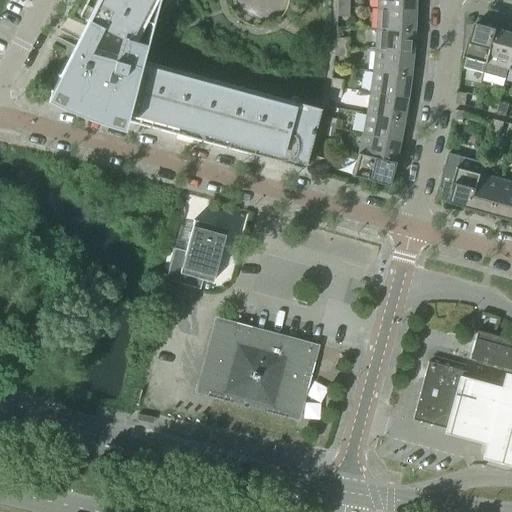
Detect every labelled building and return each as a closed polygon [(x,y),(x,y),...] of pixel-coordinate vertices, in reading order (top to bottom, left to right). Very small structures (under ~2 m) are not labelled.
[(94,0),(84,21),(93,26),(86,52),(84,52),(79,58),(76,62),(72,67),(69,72),(66,78),(64,83),(61,89),(59,96),(57,102),(303,169),(319,109),(305,106),(305,107),(304,111),(121,62),(126,42),(126,43),(148,0),(94,0)] [(336,0),(336,8),(348,8),(348,0),(336,0)] [(376,0),(376,9),(417,10),(417,4),(416,0),(376,0)] [(348,8),(336,8),(336,17),(348,17),(348,8)] [(376,20),(375,30),(413,32),(413,21),(416,21),(417,10),(376,9),(376,20)] [(463,68),(485,74),(497,29),(476,24),(472,36),(471,36),(471,35),(470,34),(464,58),(465,59),(463,68)] [(506,79),(509,70),(511,57),(511,30),(507,29),(507,32),(497,29),(485,74),(506,79)] [(374,41),(374,51),(414,54),(414,49),(415,43),(412,43),(413,32),(375,30),(374,41)] [(334,38),(334,47),(346,48),(346,39),(334,38)] [(346,48),(334,47),(333,57),(345,58),(346,48)] [(373,62),(371,73),(409,77),(410,65),(413,66),(414,54),(374,51),(373,62)] [(370,83),(369,93),(409,99),(410,88),(407,88),(409,77),(371,73),(370,83)] [(330,79),(329,88),(341,89),(342,80),(330,79)] [(341,89),(329,88),(327,97),(339,98),(341,89)] [(367,103),(365,114),(402,121),(404,112),(404,110),(407,110),(409,99),(369,93),(367,103)] [(456,105),(465,106),(467,94),(457,93),(456,105)] [(488,112),(497,115),(500,103),(491,101),(488,112)] [(500,103),(497,115),(506,117),(509,106),(500,103)] [(455,110),(453,122),(462,123),(464,112),(455,110)] [(363,125),(361,135),(401,143),(402,137),(403,131),(400,131),(401,129),(402,121),(365,114),(363,125)] [(324,117),(322,126),(334,129),(335,120),(324,117)] [(483,126),(493,128),(495,120),(488,118),(485,118),(483,126)] [(493,128),(492,132),(501,134),(504,123),(495,120),(493,128)] [(334,129),(322,126),(320,135),(332,138),(334,129)] [(359,145),(356,156),(393,165),(396,153),(398,154),(400,148),(401,143),(361,135),(359,145)] [(439,200),(471,209),(480,174),(481,175),(484,163),(448,154),(439,188),(440,188),(441,188),(442,188),(439,200)] [(393,165),(356,156),(354,166),(351,176),(387,186),(391,172),(393,165)] [(315,157),(312,166),(324,169),(326,160),(315,157)] [(482,212),(493,215),(502,180),(481,175),(480,174),(471,209),(470,211),(482,215),(482,212)] [(503,220),(511,222),(511,183),(502,180),(493,215),(503,218),(503,220)] [(178,274),(211,283),(226,229),(192,220),(178,274)] [(162,294),(164,295),(173,297),(177,286),(165,282),(162,294)] [(216,322),(208,353),(197,391),(294,418),(313,348),(216,322)] [(470,360),(507,370),(511,371),(511,340),(478,332),(477,331),(476,332),(476,333),(471,349),(469,356),(469,358),(469,359),(470,360)] [(427,362),(427,363),(412,419),(412,420),(444,429),(448,430),(449,430),(450,430),(450,429),(463,380),(464,380),(465,376),(465,374),(465,373),(465,372),(464,372),(428,362),(427,362)] [(457,374),(441,432),(483,443),(479,457),(511,465),(511,373),(502,371),(499,386),(457,374)]
